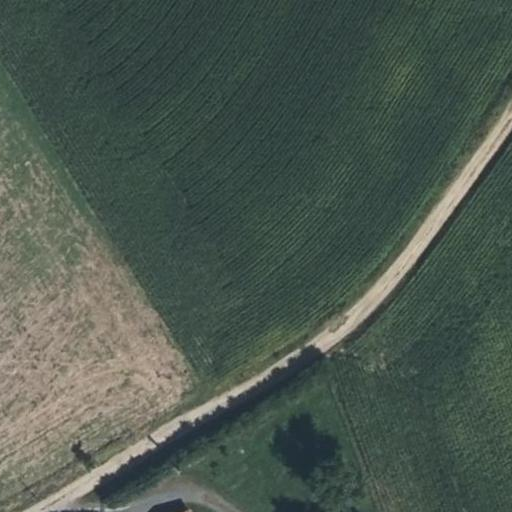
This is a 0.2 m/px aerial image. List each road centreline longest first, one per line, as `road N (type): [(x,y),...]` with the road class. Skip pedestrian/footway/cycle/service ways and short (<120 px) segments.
road 1 (unclassified): [(425,237),(320,347),(56,511)]
road 2 (track): [(511,99),(425,237)]
